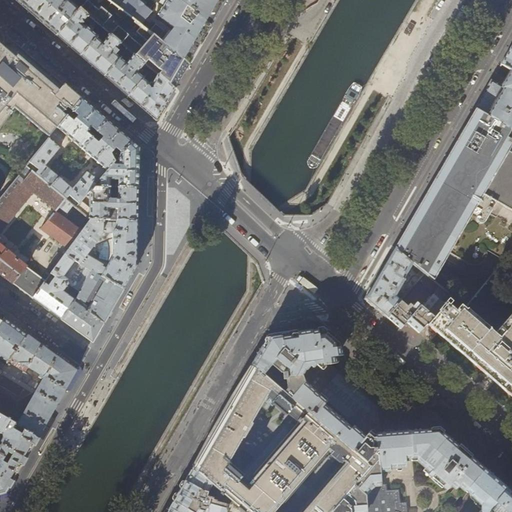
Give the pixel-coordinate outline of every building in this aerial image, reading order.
[(88,0),(27,0),(23,6),(26,9),(57,35),(81,9),(88,1),(88,0)] [(108,0),(141,25),(151,12),(143,6),(144,5),(139,1),(138,2),(135,0),(108,0)] [(172,29),(162,42),(189,64),(193,58),(203,40),(211,27),(176,0),(167,0),(156,16),(172,29)] [(176,0),(211,27),(226,0),(176,0)] [(181,78),(189,64),(162,42),(141,26),(136,32),(148,42),(143,48),(118,27),(114,31),(105,24),(109,19),(88,1),(81,9),(89,16),(99,24),(103,29),(128,49),(145,64),(151,69),(154,72),(158,75),(175,89),(181,78)] [(85,20),(89,16),(81,9),(57,35),(59,37),(81,56),(103,29),(99,24),(92,32),(87,27),(90,24),(85,20)] [(105,76),(128,49),(103,29),(81,56),(95,68),(105,76)] [(0,123),(10,111),(13,114),(14,113),(12,112),(16,108),(50,137),(81,99),(75,93),(36,60),(18,44),(17,46),(15,44),(8,44),(0,44),(0,43),(0,123)] [(511,44),(508,52),(501,65),(511,71),(511,44)] [(142,69),(145,64),(128,49),(105,76),(118,88),(128,96),(143,79),(144,78),(138,73),(140,71),(142,73),(144,71),(142,69)] [(491,81),(475,109),(486,115),(511,130),(511,71),(508,76),(505,83),(502,88),(491,81)] [(149,84),(143,79),(128,96),(138,105),(157,121),(161,112),(175,89),(158,75),(153,83),(152,83),(153,89),(150,89),(149,84)] [(82,150),(107,121),(92,108),(81,99),(50,137),(29,163),(39,170),(35,174),(51,187),(58,178),(45,166),(60,148),(56,145),(61,139),(61,138),(64,134),(82,150)] [(498,216),(504,207),(484,195),(509,151),(511,145),(511,130),(486,115),(475,109),(473,112),(468,120),(402,233),(396,244),(394,248),(412,263),(421,270),(424,273),(433,281),(472,213),(477,216),(477,217),(476,220),(476,221),(478,223),(479,224),(480,224),(482,224),(483,224),(485,222),(490,215),(495,217),(496,217),(497,217),(498,216)] [(122,133),(107,121),(82,150),(100,165),(97,169),(95,169),(90,175),(87,173),(72,190),(58,178),(51,187),(65,199),(66,200),(69,196),(79,204),(81,202),(87,194),(93,187),(100,179),(113,163),(114,163),(132,142),(122,133)] [(114,188),(138,188),(139,170),(139,148),(132,142),(114,163),(119,163),(119,166),(114,166),(113,163),(100,179),(100,187),(110,188),(110,180),(118,180),(118,185),(114,185),(114,188)] [(484,195),(504,207),(511,211),(511,153),(509,151),(484,195)] [(65,199),(51,187),(35,174),(26,167),(0,198),(0,274),(3,277),(18,259),(0,244),(0,233),(33,193),(56,211),(65,199)] [(89,195),(89,208),(81,202),(79,204),(76,208),(90,220),(138,221),(138,202),(138,188),(114,188),(110,188),(100,187),(93,187),(87,194),(89,195)] [(73,206),(66,200),(65,199),(56,211),(41,229),(66,248),(64,250),(67,252),(82,231),(65,218),(73,206)] [(136,260),(138,221),(90,220),(82,231),(67,252),(64,255),(91,271),(123,289),(132,274),(136,267),(136,260)] [(403,278),(412,263),(394,248),(375,280),(365,299),(386,317),(400,300),(418,280),(414,277),(399,294),(397,293),(405,279),(403,278)] [(75,301),(74,300),(91,271),(64,255),(46,281),(33,299),(45,308),(61,319),(75,301)] [(46,281),(18,259),(3,277),(18,288),(33,299),(46,281)] [(75,301),(104,322),(106,320),(123,289),(91,271),(74,300),(75,301)] [(400,300),(386,317),(400,329),(406,322),(408,323),(419,333),(422,329),(425,325),(426,325),(427,324),(437,311),(447,298),(450,295),(440,286),(431,296),(422,287),(416,287),(403,302),(400,300)] [(511,313),(495,333),(490,329),(491,328),(465,307),(461,304),(456,310),(450,305),(452,302),(447,298),(437,311),(427,324),(432,328),(437,332),(485,373),(490,377),(495,382),(511,396),(511,313)] [(104,322),(75,301),(61,319),(77,331),(93,342),(104,322)] [(17,327),(5,318),(0,324),(0,357),(7,362),(15,351),(12,348),(15,344),(19,346),(27,334),(17,327)] [(380,454),(381,470),(390,469),(390,466),(401,465),(404,465),(406,463),(406,459),(407,459),(411,459),(413,457),(417,457),(417,458),(450,487),(452,485),(456,489),(458,486),(464,492),(465,491),(479,475),(475,472),(471,469),(474,464),(466,457),(464,457),(462,456),(460,454),(461,453),(457,449),(458,448),(446,438),(445,440),(443,438),(441,436),(442,435),(437,431),(411,433),(411,431),(405,432),(399,432),(382,433),(380,405),(374,400),(333,365),(332,359),(338,358),(339,356),(337,345),(322,332),(312,333),(273,339),(261,352),(263,355),(264,358),(253,362),(252,365),(262,374),(271,365),(284,377),(285,389),(283,392),(369,466),(380,454)] [(15,351),(7,362),(4,367),(0,371),(0,414),(15,424),(24,429),(38,437),(48,419),(75,373),(76,370),(46,348),(27,334),(19,346),(15,351)] [(369,511),(369,494),(378,484),(382,483),(382,479),(381,470),(380,454),(369,466),(283,392),(262,374),(252,365),(223,414),(199,456),(192,467),(193,467),(212,484),(232,501),(244,511),(369,511)] [(0,442),(0,494),(1,494),(5,493),(11,484),(28,454),(38,437),(24,429),(21,434),(12,429),(15,424),(0,414),(0,433),(2,434),(3,438),(0,442)] [(244,511),(232,501),(228,506),(216,503),(216,502),(213,500),(213,499),(206,497),(207,494),(212,484),(193,467),(167,511),(244,511)] [(511,511),(511,492),(509,490),(508,491),(496,481),(490,475),(483,470),(479,475),(465,491),(472,497),(478,502),(480,503),(480,511),(479,511),(511,511)] [(407,511),(407,502),(401,502),(401,498),(400,489),(390,489),(388,489),(387,483),(382,483),(378,484),(369,494),(369,511),(407,511)]
